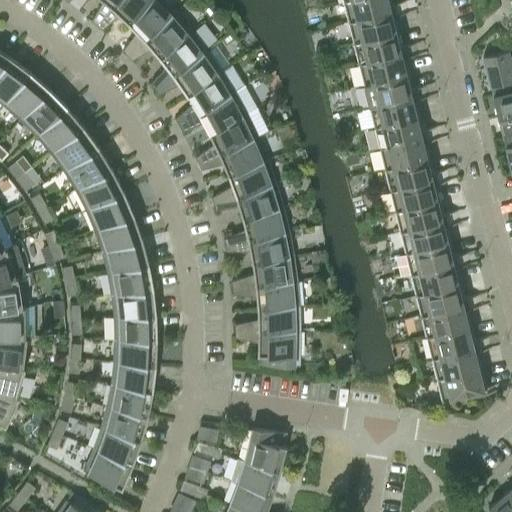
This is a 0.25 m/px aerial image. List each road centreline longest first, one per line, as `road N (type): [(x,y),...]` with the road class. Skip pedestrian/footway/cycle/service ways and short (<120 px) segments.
road 1 (residential): [(189,397),(191,316),(181,239),(162,185),(102,89),(59,46),(0,8)]
road 2 (residential): [(511,304),(437,0)]
road 3 (residential): [(189,397),(379,423)]
road 4 (residential): [(379,423),(466,434),(492,428),(511,411)]
road 5 (residential): [(149,511),(189,397)]
